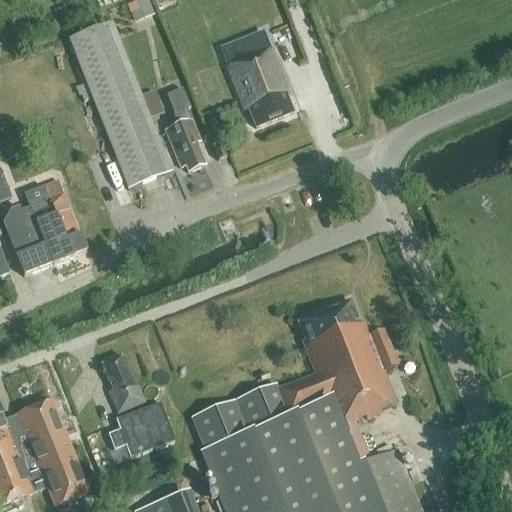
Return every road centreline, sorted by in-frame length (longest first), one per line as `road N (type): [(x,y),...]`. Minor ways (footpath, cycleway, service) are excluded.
road 1 (unclassified): [(0,372),(398,214)]
road 2 (residential): [(384,165),(349,157),(246,196),(154,233),(94,274),(0,317)]
road 3 (tertiary): [(503,511),(492,450),(398,214)]
road 4 (tertiary): [(384,165),(412,131),(511,89)]
